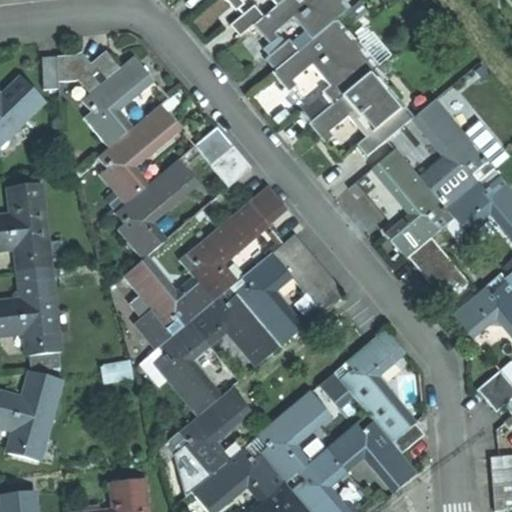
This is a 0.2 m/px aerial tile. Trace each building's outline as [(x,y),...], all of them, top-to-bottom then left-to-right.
[(266,17),(256,25),(269,40),(295,18),(301,26),(313,40),(339,18),(352,7),(345,0),(285,0),(278,6),(266,17)] [(245,15),(251,10),(246,3),(240,8),(245,15)] [(233,26),(242,37),(256,25),(266,17),(256,6),(251,10),(245,15),(233,26)] [(276,71),(274,74),(287,89),(313,66),(321,74),(331,86),(324,92),(325,93),(335,105),(376,69),(380,66),(339,18),(313,40),(300,51),(276,71)] [(267,60),(276,71),(300,51),(291,39),(267,60)] [(79,80),(89,92),(118,68),(105,52),(90,64),(83,70),(85,73),(78,78),(79,80)] [(57,56),(59,81),(79,80),(78,78),(85,73),(83,70),(90,64),(82,54),(57,56)] [(59,81),(57,56),(41,57),(43,90),(59,89),(59,81)] [(83,115),(110,148),(132,130),(116,110),(153,80),(143,68),(133,56),(118,68),(89,92),(80,99),(89,110),(83,115)] [(312,124),(311,125),(324,140),(351,117),(358,125),(369,137),(359,145),(369,157),(414,119),(416,117),(376,69),(335,105),(312,124)] [(0,142),(44,100),(22,77),(0,98),(0,97),(0,142)] [(303,112),(312,124),(335,105),(325,93),(303,112)] [(416,117),(414,119),(427,134),(453,165),(428,187),(447,209),(479,182),(472,174),(487,161),(474,145),(463,132),(435,100),(416,117)] [(110,148),(99,156),(108,167),(100,173),(125,204),(148,186),(132,167),(181,128),(172,117),(162,105),(132,130),(110,148)] [(488,133),(477,120),(463,132),(474,145),(488,133)] [(218,129),(197,146),(201,152),(205,156),(226,139),(218,129)] [(488,133),(474,145),(487,161),(494,169),(508,157),(488,133)] [(226,139),(205,156),(214,167),(235,150),(226,139)] [(178,161),(182,167),(201,152),(197,146),(178,161)] [(235,150),(214,167),(222,178),(243,161),(235,150)] [(428,187),(397,150),(375,169),(397,194),(416,217),(391,238),(409,259),(410,257),(433,238),(441,231),(435,224),(449,212),(447,209),(428,187)] [(125,204),(115,212),(125,224),(118,230),(142,260),(145,258),(165,242),(149,222),(196,184),(189,175),(182,167),(178,161),(148,186),(125,204)] [(243,161),(222,178),(231,189),(253,172),(243,161)] [(494,169),(487,161),(472,174),(479,182),(494,169)] [(479,182),(447,209),(449,212),(455,219),(467,233),(469,231),(467,230),(491,210),(511,234),(511,190),(500,176),(484,189),(479,182)] [(25,271),(50,268),(41,184),(10,187),(13,216),(0,217),(0,249),(16,248),(18,259),(23,259),(25,271)] [(268,190),(251,204),(269,226),(286,212),(268,190)] [(195,279),(214,302),(220,297),(231,288),(236,284),(220,265),(256,236),(269,226),(251,204),(229,221),(180,261),(195,279)] [(435,224),(441,231),(455,219),(449,212),(435,224)] [(296,236),(273,254),(281,264),(304,246),(296,236)] [(433,238),(410,257),(420,268),(442,249),(433,238)] [(304,246),(281,264),(290,275),(312,256),(304,246)] [(442,249),(420,268),(429,279),(452,260),(442,249)] [(281,350),(303,332),(284,307),(272,293),(292,277),(290,275),(281,264),(273,254),(242,279),(249,286),(237,295),(281,350)] [(312,256),(290,275),(292,277),(297,284),(320,266),(312,256)] [(142,260),(122,277),(150,311),(135,323),(156,349),(159,347),(189,322),(214,302),(195,279),(175,295),(155,270),(145,258),(142,260)] [(452,260),(429,279),(440,291),(462,272),(452,260)] [(320,266),(297,284),(305,294),(328,276),(320,266)] [(59,353),(50,268),(25,271),(19,272),(22,301),(0,303),(0,335),(25,332),(28,356),(29,356),(56,353),(59,353)] [(462,272),(440,291),(450,303),(472,284),(462,272)] [(328,276),(305,294),(313,305),(336,286),(328,276)] [(494,295),(508,283),(505,280),(501,276),(488,287),(494,295)] [(249,286),(242,279),(236,284),(231,288),(237,295),(249,286)] [(488,287),(456,315),(477,340),(478,339),(476,337),(501,316),(510,327),(511,329),(511,288),(508,283),(494,295),(488,287)] [(336,286),(313,305),(322,315),(322,316),(345,298),(336,286)] [(214,302),(189,322),(207,345),(227,329),(259,367),(268,360),(281,350),(237,295),(226,305),(220,297),(214,302)] [(322,315),(313,305),(304,312),(312,323),(322,315)] [(189,322),(159,347),(165,354),(153,364),(196,418),(220,398),(211,387),(190,359),(207,345),(189,322)] [(390,330),(378,340),(395,362),(408,352),(390,330)] [(375,424),(403,459),(427,439),(417,426),(415,428),(400,408),(375,379),(395,362),(378,340),(348,365),(353,372),(341,382),(344,386),(375,424)] [(165,354),(159,347),(156,349),(147,356),(153,364),(165,354)] [(56,353),(29,356),(31,370),(58,368),(56,353)] [(353,372),(348,365),(335,375),(341,382),(353,372)] [(38,462),(61,380),(31,371),(23,399),(0,391),(0,426),(14,430),(11,442),(17,444),(14,455),(38,462)] [(488,401),(511,382),(503,372),(480,391),(488,401)] [(338,380),(323,392),(338,410),(352,398),(338,380)] [(511,383),(511,382),(488,401),(497,412),(511,399),(511,383)] [(196,418),(180,431),(182,434),(189,443),(181,448),(206,479),(229,461),(214,442),(251,412),(244,404),(232,389),(220,398),(196,418)] [(297,475),(308,466),(293,447),(330,417),(311,394),(294,408),(267,430),(260,436),(268,447),(260,453),(285,485),(297,475)] [(407,483),(417,475),(403,459),(375,424),(363,434),(357,426),(328,450),(345,472),(364,456),(394,493),(407,483)] [(175,440),(181,448),(189,443),(182,434),(175,440)] [(268,447),(260,436),(251,443),(260,453),(268,447)] [(17,444),(11,442),(7,454),(14,455),(17,444)] [(206,479),(191,492),(203,507),(206,511),(212,511),(248,484),(263,503),(278,491),(285,485),(260,453),(254,458),(245,448),(229,461),(206,479)] [(345,472),(328,450),(308,466),(297,475),(302,482),(291,492),(294,496),(307,511),(345,511),(326,488),(340,477),(344,481),(349,477),(345,472)] [(511,455),(489,457),(490,470),(511,468),(511,455)] [(511,468),(490,470),(491,484),(511,482),(511,468)] [(302,482),(297,475),(285,485),(291,492),(302,482)] [(146,511),(143,480),(112,484),(114,511),(82,511),(83,511),(79,511),(146,511)] [(511,482),(491,484),(492,497),(511,496),(511,482)] [(263,503),(251,511),(307,511),(294,496),(287,502),(278,491),(263,503)] [(36,511),(34,493),(2,496),(3,511),(36,511)] [(511,496),(492,497),(494,511),(511,510),(511,496)]
